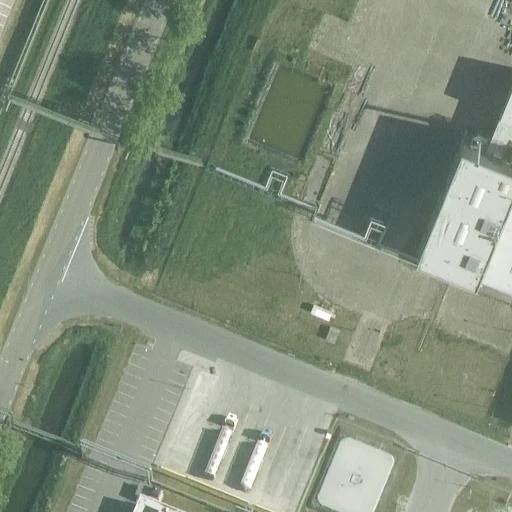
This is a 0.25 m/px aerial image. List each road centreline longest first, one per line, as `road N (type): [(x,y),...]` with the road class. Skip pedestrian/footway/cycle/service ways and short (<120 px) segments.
road 1 (unclassified): [(48,276),(511,463)]
road 2 (tertiary): [(48,276),(160,0)]
road 3 (tertiary): [(0,395),(48,276)]
